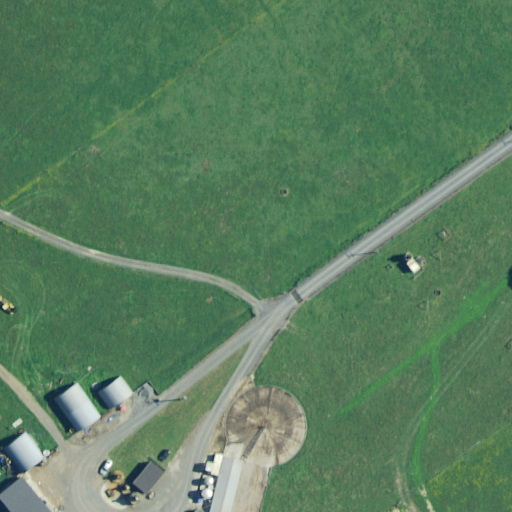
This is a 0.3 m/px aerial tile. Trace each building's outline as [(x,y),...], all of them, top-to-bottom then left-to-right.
[(134,392),(121,376),(99,392),(112,409),(134,392)] [(102,416),(78,383),(58,397),(82,430),(102,416)] [(45,457),(27,432),(9,445),(27,470),(45,457)] [(205,472),(217,475),(208,511),(229,511),(241,460),(209,453),(205,472)] [(49,511),(21,478),(0,495),(0,498),(11,511),(49,511)]
